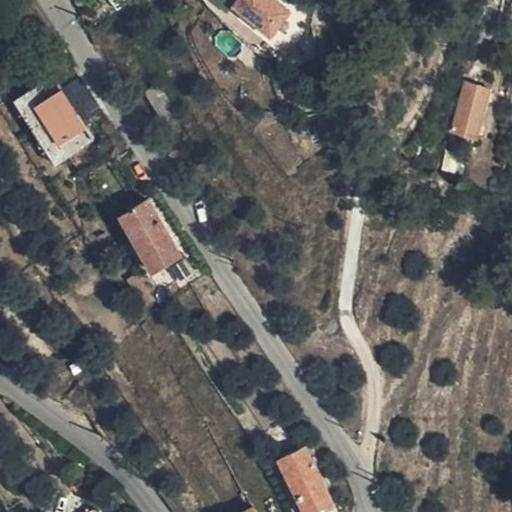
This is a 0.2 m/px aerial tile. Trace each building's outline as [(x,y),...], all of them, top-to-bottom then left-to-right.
[(277,0),(240,0),(236,7),(274,36),(292,12),(277,0)] [(342,12),(341,14),(339,15),(338,17),(338,19),(337,22),(339,24),(340,27),(341,28),(344,29),(347,29),(350,29),(353,27),(355,25),(356,23),(356,19),(355,18),(354,15),(352,13),(351,12),(347,12),(344,12),(342,12)] [(489,89),(465,82),(452,131),(477,138),(489,89)] [(169,124),(179,118),(158,83),(147,90),(169,124)] [(58,148),(87,129),(61,89),(32,108),(58,148)] [(195,175),(183,181),(191,199),(208,194),(195,175)] [(146,201),(119,218),(151,272),(172,260),(185,280),(190,276),(178,256),(179,256),(146,201)] [(136,290),(146,283),(139,272),(129,279),(136,290)] [(146,283),(136,290),(147,306),(157,300),(146,283)] [(329,349),(348,360),(353,350),(333,339),(329,349)] [(206,383),(197,389),(207,407),(217,400),(206,383)] [(305,445),(278,458),(304,511),(305,511),(332,500),(305,445)]
